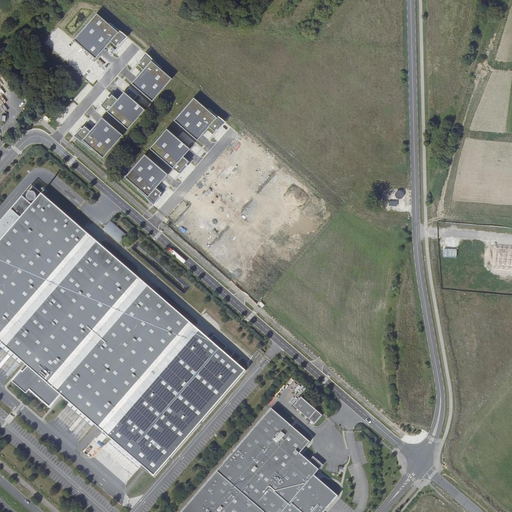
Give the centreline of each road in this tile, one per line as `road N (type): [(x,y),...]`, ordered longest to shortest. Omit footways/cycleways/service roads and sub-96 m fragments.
road 1 (unclassified): [(420,462),(42,135),(0,168)]
road 2 (secondary): [(410,0),(415,223),(440,396),(420,462)]
road 3 (track): [(98,217),(203,316)]
